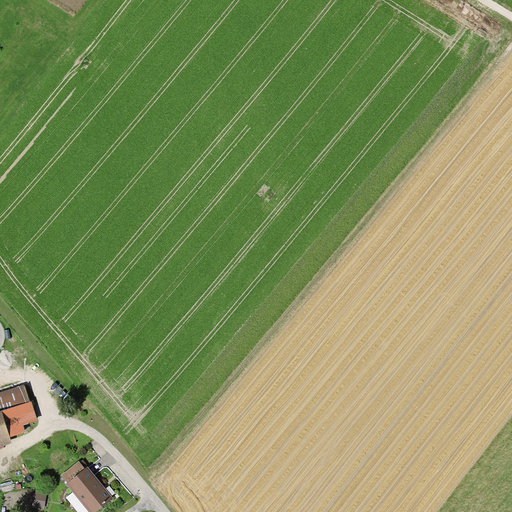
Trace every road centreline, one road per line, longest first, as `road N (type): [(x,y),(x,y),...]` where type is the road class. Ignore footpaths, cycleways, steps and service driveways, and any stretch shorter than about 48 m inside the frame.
road 1 (track): [(138,484),(511,42)]
road 2 (residential): [(161,511),(92,431),(61,423)]
